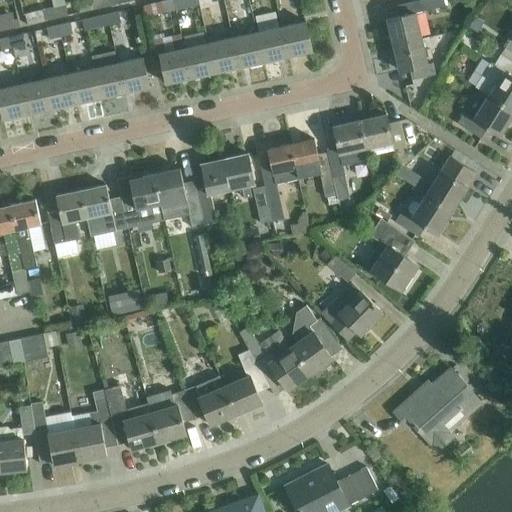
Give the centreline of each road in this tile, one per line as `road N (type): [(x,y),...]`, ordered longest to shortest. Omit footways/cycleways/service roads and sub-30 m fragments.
road 1 (residential): [(20,511),(190,474),(334,408),(448,299),(511,198)]
road 2 (residential): [(0,155),(357,78),(340,0)]
